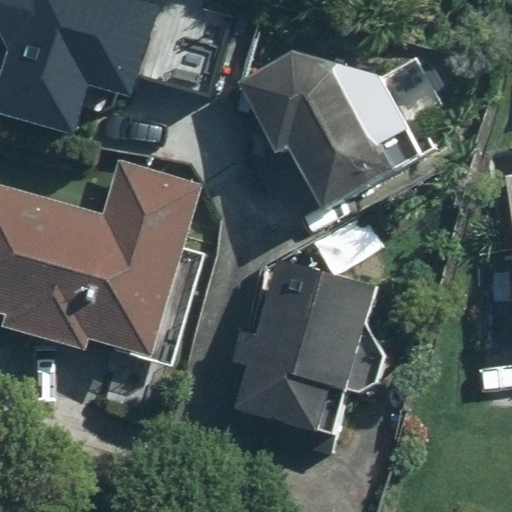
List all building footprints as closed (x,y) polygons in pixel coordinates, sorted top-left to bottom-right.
[(0,41),(5,55),(0,79),(0,122),(71,144),(89,86),(127,70),(116,45),(102,42),(82,0),(3,0),(0,2),(0,41)] [(246,92),(322,221),(427,159),(350,30),(246,92)] [(511,137),(501,139),(511,218),(511,137)] [(148,365),(203,188),(121,163),(103,219),(0,187),(0,315),(3,317),(0,326),(0,332),(86,359),(90,347),(148,365)] [(373,287),(272,263),(234,421),(335,445),(373,287)]
